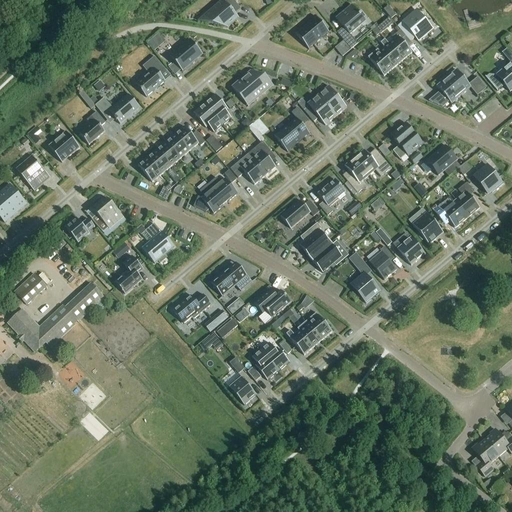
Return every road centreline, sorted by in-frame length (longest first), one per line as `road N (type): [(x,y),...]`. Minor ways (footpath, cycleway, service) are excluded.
road 1 (residential): [(224,239),(391,98)]
road 2 (residential): [(92,178),(250,43)]
road 3 (residential): [(511,205),(363,329)]
road 4 (residential): [(224,239),(363,329)]
road 5 (residential): [(250,43),(391,98)]
road 6 (residential): [(92,178),(224,239)]
road 7 (residential): [(363,329),(470,413)]
road 8 (residential): [(363,329),(264,413)]
road 9 (residential): [(500,511),(447,465),(471,426),(470,413)]
road 10 (residential): [(0,256),(92,178)]
